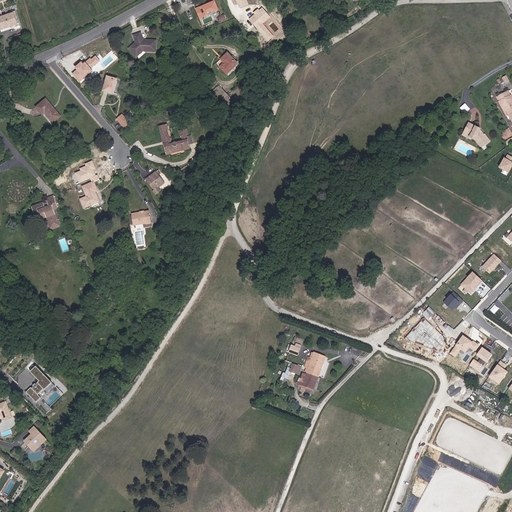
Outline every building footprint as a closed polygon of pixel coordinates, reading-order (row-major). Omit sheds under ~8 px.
[(214,0),(212,0),(195,7),(200,19),(208,15),(207,12),(213,10),(214,13),(219,11),(214,0)] [(249,5),(246,0),(234,0),(238,9),(249,5)] [(270,17),(262,8),(249,20),(267,41),(273,35),(263,23),(270,17)] [(20,27),(15,11),(13,12),(13,14),(2,17),(0,10),(0,29),(0,30),(11,27),(12,29),(20,27)] [(156,50),(156,43),(152,43),(153,41),(143,40),(141,34),(134,36),(135,41),(137,42),(137,43),(136,44),(136,43),(129,49),(137,57),(138,55),(139,52),(140,51),(143,51),(152,52),(152,50),(156,50)] [(227,75),(238,64),(228,53),(217,63),(227,75)] [(100,61),(96,56),(91,59),(90,58),(86,61),(91,68),(100,61)] [(92,70),(85,62),(83,63),(81,62),(75,67),(76,70),(72,74),(79,82),(92,70)] [(113,94),(117,79),(107,77),(103,91),(113,94)] [(229,95),(219,85),(213,91),(222,102),(229,95)] [(511,97),(511,95),(510,96),(508,91),(502,94),(500,95),(497,97),(499,101),(500,101),(508,116),(511,113),(511,97)] [(56,112),(49,104),(50,104),(46,99),(36,107),(43,115),(45,114),(53,123),(61,116),(57,112),(56,112)] [(508,116),(500,101),(499,101),(499,102),(507,117),(508,116)] [(466,113),(471,109),(466,103),(461,108),(466,113)] [(130,118),(135,113),(132,110),(127,115),(130,118)] [(129,123),(123,115),(117,120),(124,128),(129,123)] [(484,135),(479,130),(480,129),(469,123),(464,133),(470,136),(470,137),(476,139),(482,147),(490,141),(485,135),(484,135)] [(166,156),(191,149),(187,135),(181,137),(183,142),(177,143),(176,142),(175,142),(174,143),(173,143),(172,143),(171,138),(170,139),(168,130),(169,129),(167,124),(159,126),(166,156)] [(504,157),(498,167),(508,173),(511,166),(511,157),(507,154),(505,158),(504,157)] [(159,175),(156,172),(146,180),(154,190),(153,191),(156,195),(161,191),(158,188),(165,183),(159,175)] [(80,184),(76,176),(72,177),(76,186),(80,184)] [(98,191),(94,182),(83,187),(87,197),(81,199),(85,208),(100,202),(95,192),(98,191)] [(60,225),(54,209),(58,208),(54,195),(46,198),(48,202),(49,204),(44,206),(43,204),(43,203),(32,207),(34,213),(38,211),(41,220),(47,218),(51,229),(60,225)] [(151,223),(149,211),(132,214),(132,216),(134,224),(134,226),(151,223)] [(135,233),(137,244),(143,243),(142,235),(144,233),(143,231),(135,233)] [(489,273),(499,263),(494,259),(496,256),(494,254),(482,266),(489,273)] [(477,287),(482,281),(473,272),(464,282),(467,285),(464,287),(471,293),(475,289),(474,288),(476,286),(477,287)] [(460,304),(463,300),(454,292),(444,302),(452,310),(455,307),(459,303),(460,304)] [(478,345),(473,341),(472,342),(467,339),(468,338),(463,335),(450,353),(455,356),(460,348),(465,352),(469,346),(474,350),(478,345)] [(297,355),(300,348),(295,347),(291,346),(289,352),(297,355)] [(487,362),(492,355),(489,353),(488,354),(485,352),(486,351),(482,348),(469,365),(480,372),(483,367),(483,366),(486,361),(487,362)] [(312,359),(307,373),(318,377),(325,356),(315,352),(312,359)] [(307,373),(312,359),(308,357),(304,368),(306,369),(305,373),(307,373)] [(499,383),(507,372),(503,369),(501,368),(504,364),(500,361),(489,376),(499,383)] [(289,380),(292,372),(289,371),(292,364),(289,363),(284,378),(289,380)] [(299,374),(302,367),(292,363),(292,364),(289,371),(292,372),(299,374)] [(37,396),(43,391),(44,392),(51,384),(35,367),(29,373),(38,383),(35,386),(34,385),(32,387),(33,388),(31,390),(30,389),(25,394),(35,404),(40,399),(37,396)] [(313,391),(318,377),(307,373),(307,375),(303,373),(301,379),(299,378),(297,384),(299,385),(299,386),(313,391)] [(6,402),(0,404),(0,414),(1,414),(3,421),(12,417),(6,402)] [(32,449),(44,438),(36,429),(31,434),(33,435),(30,438),(29,436),(24,441),(32,449)] [(34,452),(46,440),(44,438),(32,449),(34,452)]
